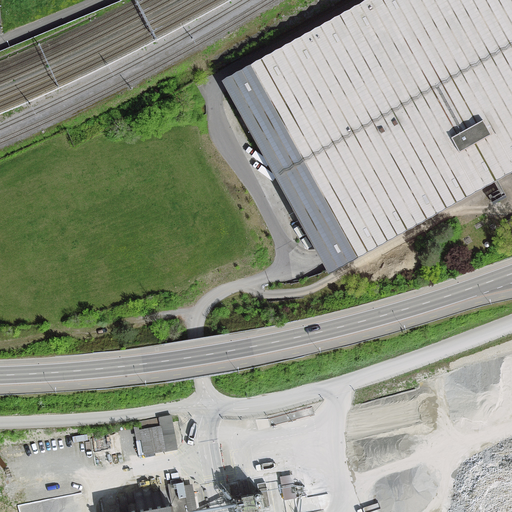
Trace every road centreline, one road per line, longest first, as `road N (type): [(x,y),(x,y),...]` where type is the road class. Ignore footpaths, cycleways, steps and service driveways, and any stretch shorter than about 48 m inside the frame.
road 1 (primary): [(0,374),(232,351),(465,290)]
road 2 (unclassified): [(207,402),(260,406),(353,381),(511,320)]
